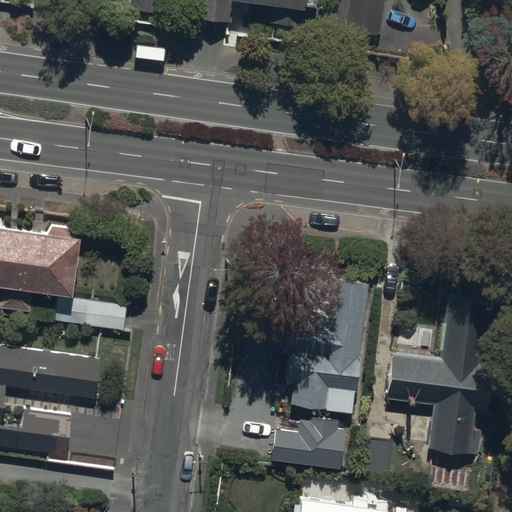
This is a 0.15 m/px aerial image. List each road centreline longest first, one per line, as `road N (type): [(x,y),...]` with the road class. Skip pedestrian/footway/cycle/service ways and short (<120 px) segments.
road 1 (primary): [(0,72),(446,133)]
road 2 (residential): [(160,511),(202,164)]
road 3 (primary): [(511,206),(202,164)]
road 4 (primary): [(202,164),(0,137)]
road 5 (residential): [(464,0),(446,133)]
